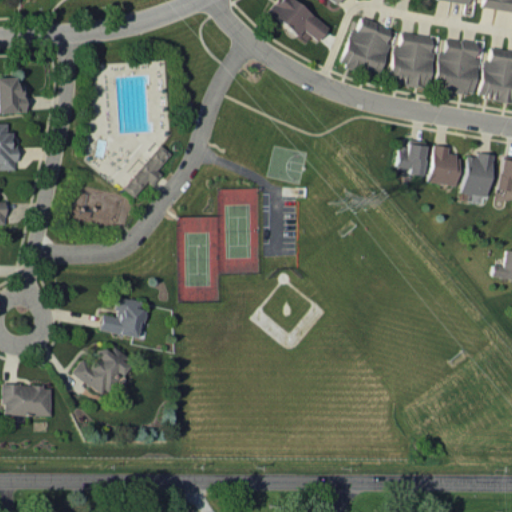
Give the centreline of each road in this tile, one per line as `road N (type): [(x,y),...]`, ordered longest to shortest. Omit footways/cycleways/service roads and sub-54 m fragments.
road 1 (residential): [(511,482),(0,479)]
road 2 (residential): [(246,39),(215,84),(186,164),(133,236),(111,250),(31,248)]
road 3 (residential): [(212,0),(246,39),(319,82),(390,105),(511,125)]
road 4 (residential): [(62,32),(62,106),(17,318)]
road 5 (residential): [(191,0),(129,22),(0,34)]
